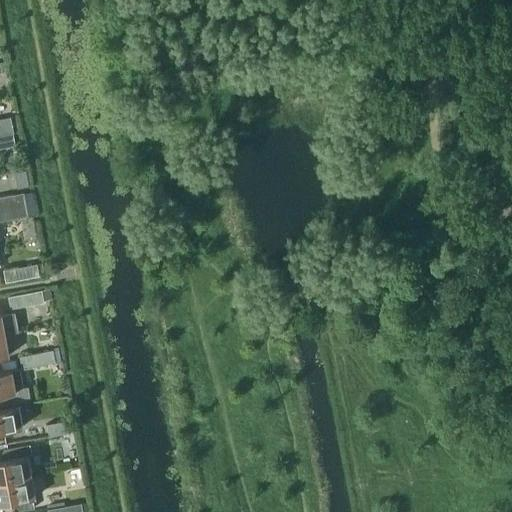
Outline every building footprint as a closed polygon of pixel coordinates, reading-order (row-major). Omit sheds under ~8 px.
[(0,147),(16,144),(13,132),(0,134),(0,147)] [(0,208),(27,203),(25,191),(0,195),(0,208)] [(27,203),(0,208),(0,220),(29,215),(27,203)] [(40,274),(37,262),(4,269),(6,281),(40,274)] [(45,302),(42,289),(8,295),(11,307),(45,302)] [(0,312),(0,334),(5,333),(19,331),(15,310),(0,312)] [(0,356),(9,355),(5,333),(0,334),(0,356)] [(54,347),(53,349),(55,360),(61,359),(59,346),(54,347)] [(53,349),(20,355),(22,367),(55,360),(53,349)] [(23,386),(20,367),(0,370),(0,404),(31,399),(28,385),(23,386)] [(19,404),(0,407),(0,430),(23,426),(19,404)] [(69,432),(67,419),(47,423),(49,435),(69,432)] [(0,458),(0,480),(32,475),(28,454),(32,453),(30,444),(6,448),(2,458),(0,458)] [(36,496),(32,475),(0,480),(0,502),(17,499),(33,497),(36,496)] [(33,497),(17,499),(19,510),(35,507),(33,497)] [(83,511),(82,503),(48,508),(48,511),(83,511)]
